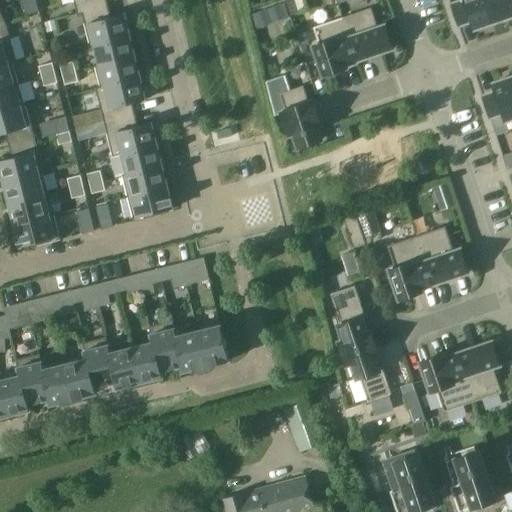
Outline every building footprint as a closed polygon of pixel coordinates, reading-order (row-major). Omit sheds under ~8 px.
[(73,0),(77,14),(108,6),(106,0),(73,0)] [(473,30),(493,23),(485,0),(462,0),(463,0),(451,4),(458,26),(470,22),(473,30)] [(485,0),(493,23),(511,16),(511,15),(506,0),(485,0)] [(111,17),(108,6),(77,14),(77,15),(82,13),(90,46),(102,43),(130,35),(124,14),(111,17)] [(256,13),(259,25),(281,20),(278,8),(256,13)] [(371,8),(342,18),(357,61),(392,49),(384,26),(378,28),(371,8)] [(357,61),(342,18),(313,27),(319,45),(313,47),(323,76),(346,68),(345,65),(357,61)] [(0,65),(17,61),(6,23),(0,25),(0,65)] [(95,45),(100,64),(135,56),(130,35),(102,43),(90,46),(95,45)] [(140,77),(135,56),(100,64),(95,66),(100,87),(96,88),(96,89),(140,77)] [(0,88),(18,83),(12,63),(17,62),(17,61),(0,65),(0,88)] [(60,65),(62,75),(75,71),(73,62),(60,65)] [(39,66),(42,76),(55,73),(52,63),(39,66)] [(78,81),(75,71),(62,75),(65,85),(78,81)] [(57,83),(55,73),(42,76),(44,86),(57,83)] [(146,99),(140,77),(96,89),(104,122),(135,114),(132,103),(146,99)] [(511,119),(511,79),(511,77),(491,84),(494,92),(482,96),(489,118),(501,114),(504,122),(511,119)] [(0,110),(24,104),(18,83),(0,88),(0,110)] [(299,148),(321,140),(317,128),(320,127),(312,105),(310,106),(305,90),(283,97),(288,113),(285,114),(293,136),(295,135),(299,148)] [(0,134),(5,133),(9,146),(35,139),(24,104),(0,110),(0,134)] [(138,126),(135,114),(104,122),(113,155),(157,144),(151,123),(138,126)] [(57,134),(59,144),(72,141),(70,131),(57,134)] [(3,181),(4,183),(43,173),(35,139),(9,146),(12,157),(1,160),(0,160),(0,167),(4,181),(3,181)] [(162,165),(157,144),(113,155),(113,156),(122,154),(127,173),(122,174),(122,175),(162,165)] [(511,167),(511,152),(502,156),(507,170),(511,167)] [(167,186),(162,165),(122,175),(128,196),(167,186)] [(87,174),(90,183),(103,180),(100,170),(87,174)] [(8,202),(9,204),(49,194),(43,173),(4,183),(4,184),(9,202),(8,202)] [(67,179),(70,188),(83,185),(80,175),(67,179)] [(105,190),(103,180),(90,183),(92,193),(105,190)] [(455,207),(447,184),(433,189),(441,212),(455,207)] [(85,195),(83,185),(70,188),(72,198),(85,195)] [(173,208),(167,186),(128,196),(134,221),(156,216),(155,213),(173,208)] [(54,215),(49,194),(9,204),(9,205),(10,205),(14,223),(14,225),(54,215)] [(113,226),(107,204),(96,207),(101,229),(113,226)] [(77,211),(82,234),(94,231),(89,208),(77,211)] [(354,248),(366,244),(355,214),(343,218),(354,248)] [(54,215),(14,225),(15,226),(19,244),(20,247),(37,242),(38,245),(60,239),(54,215)] [(445,226),(416,236),(433,285),(468,273),(460,249),(454,251),(445,226)] [(433,285),(416,236),(388,246),(395,268),(389,270),(399,299),(422,291),(421,288),(433,285)] [(204,257),(193,260),(198,282),(209,279),(204,257)] [(168,266),(158,268),(161,281),(171,279),(168,266)] [(161,281),(158,268),(149,271),(152,284),(161,281)] [(114,279),(117,292),(127,290),(123,277),(114,279)] [(108,295),(117,292),(114,279),(105,282),(108,295)] [(340,341),(344,353),(373,343),(369,332),(367,332),(363,320),(366,319),(355,286),(331,294),(342,325),(338,326),(343,340),(340,341)] [(80,288),(70,291),(73,303),(82,301),(80,288)] [(76,312),(73,303),(70,291),(60,293),(66,315),(76,312)] [(26,302),(29,314),(31,323),(41,321),(36,299),(26,302)] [(29,314),(26,302),(16,304),(20,317),(29,314)] [(185,371),(172,320),(149,326),(162,377),(163,376),(161,371),(182,366),(183,369),(182,369),(183,371),(185,371)] [(172,320),(185,371),(186,370),(195,368),(197,369),(199,370),(201,370),(203,371),(205,371),(207,370),(198,330),(196,331),(176,336),(175,330),(175,328),(174,328),(172,320)] [(199,330),(198,330),(207,370),(209,370),(211,369),(213,368),(214,367),(216,365),(217,364),(218,362),(226,360),(230,360),(229,357),(221,327),(221,324),(217,325),(199,330)] [(160,377),(162,377),(149,326),(148,326),(152,342),(132,347),(130,339),(129,340),(140,382),(142,382),(141,381),(160,377)] [(117,388),(118,388),(105,337),(83,343),(95,393),(97,393),(96,390),(95,387),(116,382),(117,388)] [(140,382),(129,340),(108,345),(106,337),(105,337),(118,388),(120,387),(138,382),(138,383),(140,382)] [(492,342),(456,354),(473,402),(502,392),(493,367),(500,365),(492,342)] [(66,363),(65,363),(73,399),(93,394),(95,393),(83,343),(82,343),(86,358),(66,363)] [(377,355),(373,343),(344,353),(348,365),(351,364),(356,378),(359,377),(368,402),(391,394),(382,367),(379,368),(375,356),(377,355)] [(40,353),(39,354),(52,404),(54,404),(53,403),(73,399),(65,363),(63,364),(44,369),(42,364),(43,363),(42,361),(40,353)] [(39,354),(17,359),(29,410),(31,409),(30,407),(29,407),(29,404),(49,399),(50,405),(52,404),(39,354)] [(444,412),(473,402),(456,354),(445,358),(444,355),(420,363),(430,392),(436,390),(444,412)] [(0,379),(0,385),(7,415),(9,415),(27,410),(29,410),(17,359),(16,359),(18,367),(17,367),(18,370),(20,375),(0,380),(0,379)] [(403,395),(413,425),(424,421),(426,421),(415,391),(403,395)] [(299,452),(326,442),(310,399),(283,409),(299,452)] [(459,511),(471,511),(486,507),(484,503),(495,499),(479,451),(456,459),(463,482),(451,487),(459,511)] [(397,511),(422,511),(425,511),(424,507),(435,503),(419,455),(395,463),(403,486),(390,491),(397,511)] [(223,498),(226,511),(299,511),(315,508),(307,476),(245,492),(245,493),(223,498)]
